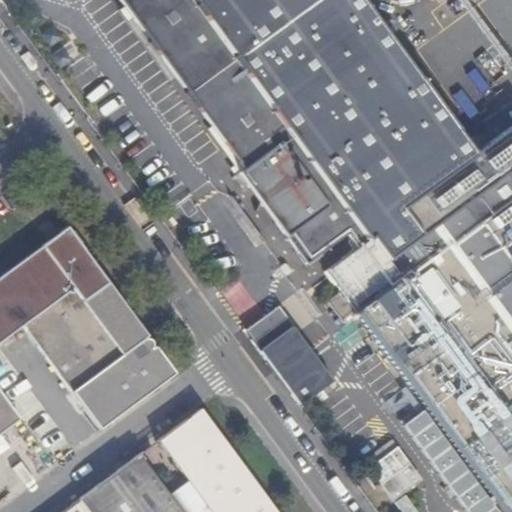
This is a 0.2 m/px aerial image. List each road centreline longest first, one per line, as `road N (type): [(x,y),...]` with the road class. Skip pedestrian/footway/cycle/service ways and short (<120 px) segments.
road 1 (unknown): [(439,511),(65,18),(38,8)]
road 2 (unclassified): [(48,126),(228,364)]
road 3 (unclassified): [(228,364),(27,511)]
road 4 (unclassified): [(228,364),(335,511)]
